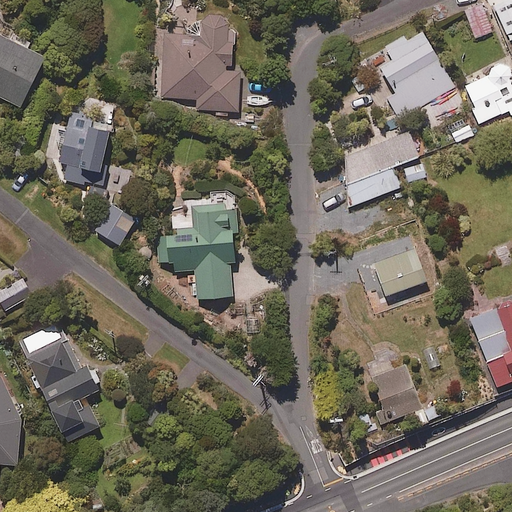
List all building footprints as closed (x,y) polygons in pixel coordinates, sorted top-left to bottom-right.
[(511,0),(487,0),(490,6),(495,4),(509,34),(511,32),(511,0)] [(494,32),(484,6),(467,13),(477,38),(494,32)] [(229,66),(234,66),(236,31),(231,31),(232,19),(206,17),(204,37),(166,35),(162,96),(198,99),(197,109),(215,110),(215,116),(228,117),(229,111),(239,111),(242,71),(234,71),(228,71),(229,66)] [(446,97),(444,94),(455,87),(424,32),(409,41),(407,37),(389,47),(396,60),(383,68),(397,93),(388,97),(400,118),(430,102),(432,105),(446,97)] [(48,59),(0,35),(0,96),(24,108),(48,59)] [(511,98),(511,67),(511,66),(510,65),(508,64),(506,64),(504,63),(502,63),(501,63),(499,64),(497,65),(495,66),(494,67),(492,68),(491,70),(491,72),(490,74),(490,76),(468,86),(477,106),(491,100),(494,107),(511,98)] [(67,180),(88,185),(89,183),(103,186),(105,187),(110,168),(107,167),(114,136),(93,131),(95,120),(74,115),(63,163),(70,165),(67,180)] [(450,127),(458,143),(476,133),(468,117),(450,127)] [(421,158),(412,134),(341,159),(349,184),(421,158)] [(409,167),(413,182),(429,177),(424,162),(409,167)] [(402,188),(395,169),(348,186),(355,205),(402,188)] [(143,223),(112,204),(96,230),(127,250),(143,223)] [(179,272),(188,271),(189,284),(193,283),(193,293),(199,293),(200,300),(233,299),(232,262),(239,262),(237,205),(195,207),(195,229),(180,229),(180,238),(159,238),(160,264),(178,263),(179,272)] [(405,238),(402,224),(367,229),(369,244),(405,238)] [(34,297),(25,280),(0,293),(0,296),(8,311),(34,297)] [(511,305),(473,320),(499,388),(511,383),(511,305)] [(82,370),(61,324),(24,341),(71,443),(103,428),(89,398),(101,392),(89,367),(82,370)] [(424,410),(407,366),(375,379),(392,422),(424,410)] [(24,422),(2,379),(0,380),(0,479),(3,480),(4,466),(21,467),(24,422)]
